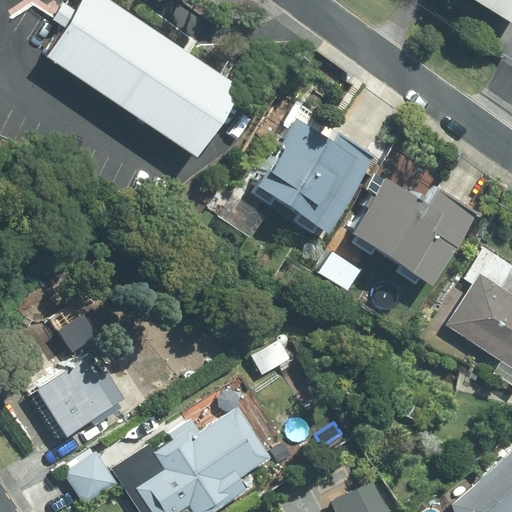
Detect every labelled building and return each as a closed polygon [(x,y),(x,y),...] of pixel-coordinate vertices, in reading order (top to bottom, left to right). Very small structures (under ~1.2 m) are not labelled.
[(242,81),(129,0),(74,0),(40,47),(189,154),(242,81)] [(511,0),(464,0),(500,22),(511,3),(511,0)] [(243,183),(312,230),(364,154),(329,130),(321,141),(287,118),(243,183)] [(340,230),(416,282),(466,210),(430,186),(417,205),(376,178),(340,230)] [(466,282),(439,323),(511,372),(511,296),(494,285),(507,266),(479,247),(458,277),(466,282)] [(268,338),(242,354),(254,373),(280,357),(268,338)] [(21,388),(54,436),(111,397),(78,349),(21,388)] [(230,477),(262,455),(229,406),(192,430),(182,415),(104,467),(134,511),(205,511),(239,490),(230,477)] [(511,440),(507,436),(444,502),(448,511),(503,511),(511,502),(511,440)] [(380,511),(363,479),(323,500),(329,511),(380,511)] [(272,511),(260,493),(232,511),(272,511)]
